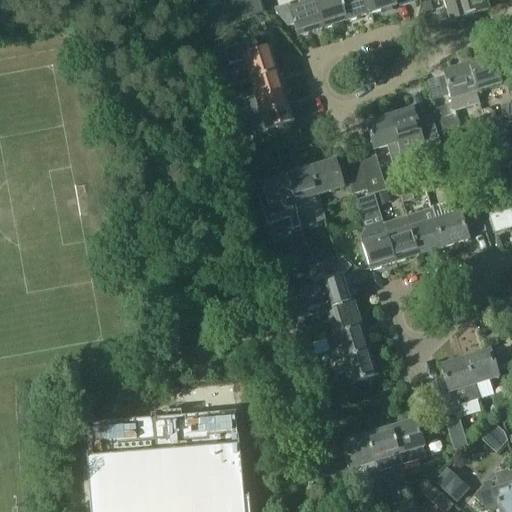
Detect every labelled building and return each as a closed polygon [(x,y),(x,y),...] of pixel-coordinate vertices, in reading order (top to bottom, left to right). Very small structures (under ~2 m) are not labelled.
[(232,0),(222,0),(220,1),(228,25),(240,21),(232,0)] [(246,0),(232,0),(240,21),(252,17),(246,0)] [(246,0),(252,17),(264,14),(259,0),(246,0)] [(322,30),(314,4),(312,0),(297,0),(300,8),(292,11),(290,4),(274,9),(275,13),(288,28),(294,26),(297,38),(322,30)] [(347,22),(340,0),(325,0),(314,4),(322,30),(347,22)] [(372,15),(367,0),(340,0),(347,22),(372,15)] [(367,0),(372,15),(395,8),(392,0),(397,0),(399,6),(415,2),(413,0),(367,0)] [(441,0),(449,23),(461,19),(487,11),(483,0),(441,0)] [(220,1),(208,5),(215,29),(228,25),(220,1)] [(208,5),(196,9),(203,33),(215,29),(208,5)] [(228,66),(244,61),(250,80),(276,72),(269,49),(258,52),(255,41),(223,51),(228,66)] [(468,66),(476,92),(500,85),(492,59),(468,66)] [(476,92),(468,66),(443,73),(453,106),(436,111),(443,133),(460,128),(456,112),(480,105),(476,92)] [(276,72),(250,80),(255,97),(244,100),(247,110),(285,99),(276,72)] [(247,123),(265,132),(292,123),(285,99),(247,110),(229,115),(233,127),(247,123)] [(504,116),(485,122),(489,133),(496,131),(503,156),(511,153),(511,112),(510,105),(502,107),(504,116)] [(439,146),(436,135),(430,117),(416,121),(413,110),(389,117),(402,160),(404,159),(403,155),(422,149),(423,151),(439,146)] [(482,111),(485,122),(496,118),(494,113),(487,110),(482,111)] [(373,151),(387,147),(392,165),(401,162),(401,160),(402,160),(389,117),(365,125),(373,151)] [(511,153),(503,156),(511,181),(511,180),(511,153)] [(374,156),(356,162),(365,192),(367,196),(385,191),(374,156)] [(492,159),(479,163),(481,172),(497,167),(492,159)] [(311,168),(319,195),(342,188),(334,161),(311,168)] [(365,192),(356,162),(342,166),(352,196),(365,192)] [(311,168),(286,176),(297,213),(312,208),(317,223),(324,219),(320,207),(321,207),(317,195),(319,195),(311,168)] [(292,231),(301,227),(297,214),(298,214),(297,213),(286,176),(260,185),(263,196),(258,198),(267,226),(289,219),(292,231)] [(431,208),(436,221),(444,248),(468,240),(468,238),(486,232),(476,202),(460,207),(457,200),(431,208)] [(511,206),(488,213),(495,234),(511,228),(511,206)] [(412,228),(420,255),(444,248),(436,221),(412,228)] [(360,240),(361,244),(370,271),(394,264),(386,237),(382,225),(365,231),(360,240)] [(412,228),(386,237),(394,264),(420,255),(412,228)] [(312,263),(303,235),(288,239),(296,267),(312,263)] [(318,287),(322,299),(290,308),(294,322),(326,312),(352,304),(344,279),(318,287)] [(352,304),(326,312),(333,336),(360,328),(352,304)] [(334,364),(368,354),(360,328),(333,336),(327,338),(327,340),(305,346),(308,354),(329,348),(334,364)] [(508,346),(493,350),(497,359),(500,370),(511,366),(511,362),(509,351),(508,346)] [(489,352),(464,360),(476,399),(492,394),(488,381),(497,378),(489,352)] [(368,354),(334,364),(314,371),(316,380),(335,374),(335,376),(345,373),(349,386),(375,378),(368,354)] [(439,368),(443,379),(435,382),(446,417),(463,411),(460,404),(476,399),(464,360),(439,368)] [(249,511),(248,499),(247,499),(247,501),(243,501),(236,413),(83,426),(90,511),(249,511)] [(390,429),(401,466),(425,459),(422,448),(423,448),(419,437),(446,429),(442,414),(414,422),(390,429)] [(366,437),(374,463),(387,459),(390,469),(392,468),(397,483),(404,479),(400,467),(401,466),(390,429),(366,437)] [(349,471),(374,463),(366,437),(341,445),(349,471)] [(511,511),(511,473),(511,474),(510,471),(496,475),(498,482),(484,486),(485,490),(476,500),(488,511),(494,511),(496,510),(498,510),(498,511),(511,511)] [(447,511),(453,506),(431,487),(423,496),(441,511),(447,511)]
